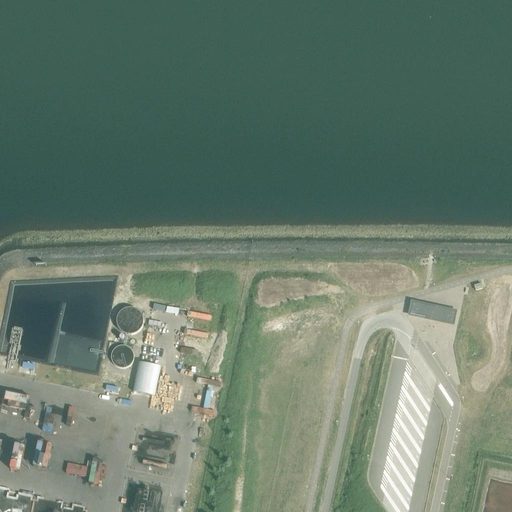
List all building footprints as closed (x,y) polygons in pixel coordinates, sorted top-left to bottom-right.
[(453,326),(456,312),(410,303),(407,316),(453,326)] [(156,397),(161,366),(139,363),(134,393),(156,397)] [(207,391),(219,393),(221,382),(202,378),(201,383),(209,385),(207,391)] [(27,410),(29,396),(4,393),(3,404),(0,403),(0,411),(7,413),(8,407),(27,410)] [(80,430),(110,434),(113,414),(108,413),(107,420),(99,419),(98,423),(82,420),(84,407),(63,404),(62,413),(72,415),(70,433),(79,435),(80,430)] [(40,407),(36,424),(46,427),(50,410),(40,407)] [(16,447),(11,471),(20,473),(25,449),(16,447)] [(67,473),(90,477),(89,482),(95,483),(98,467),(102,468),(103,462),(88,459),(87,466),(68,463),(67,473)] [(142,506),(152,509),(156,495),(147,492),(142,506)]
